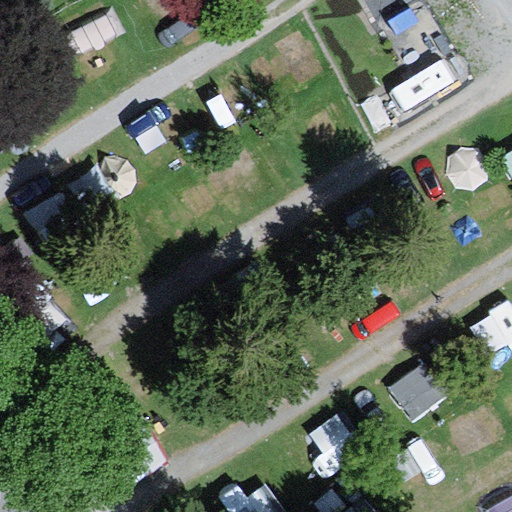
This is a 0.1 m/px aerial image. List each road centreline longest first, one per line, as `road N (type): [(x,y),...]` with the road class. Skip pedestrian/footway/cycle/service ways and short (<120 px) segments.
road 1 (track): [(0,409),(196,272),(511,72)]
road 2 (track): [(0,191),(85,128),(299,0)]
